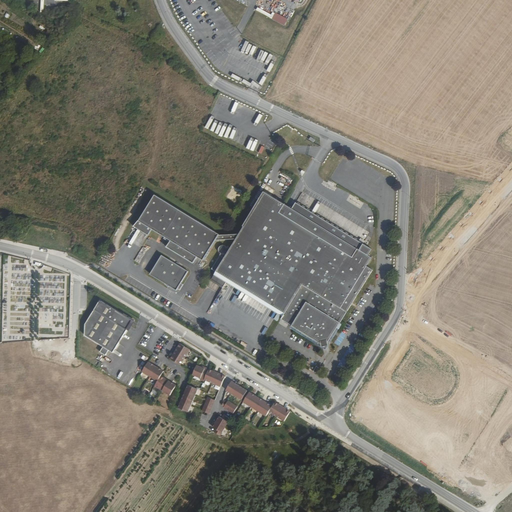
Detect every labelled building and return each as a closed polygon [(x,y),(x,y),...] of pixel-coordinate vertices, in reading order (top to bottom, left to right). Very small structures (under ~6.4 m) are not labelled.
[(273,12),(270,19),(285,25),(288,18),(273,12)] [(331,340),(348,312),(344,309),(345,307),(352,311),(376,272),(370,268),(376,260),(370,256),(373,250),(367,246),(363,252),(296,210),(267,191),(245,224),(247,226),(243,232),(237,241),(227,256),(222,253),(214,266),(219,270),(214,277),(225,284),(229,279),(231,275),(287,311),(285,315),(323,340),(323,344),(331,343),(331,340)] [(243,232),(223,233),(159,194),(145,216),(138,225),(152,234),(156,227),(169,235),(167,237),(173,240),(170,245),(173,247),(197,261),(200,254),(206,258),(218,238),(232,238),(237,241),(243,232)] [(363,252),(367,246),(300,204),(296,210),(363,252)] [(226,252),(228,251),(229,251),(230,249),(230,247),(230,245),(229,243),(227,242),(225,242),(223,243),(221,246),(221,249),(223,251),(226,252)] [(192,269),(166,253),(154,272),(169,280),(169,281),(172,284),(177,280),(179,282),(178,284),(183,287),(187,282),(184,280),(192,269)] [(229,279),(285,315),(287,311),(231,275),(229,279)] [(132,326),(135,321),(124,314),(124,315),(101,301),(86,324),(86,336),(103,347),(100,352),(106,356),(109,351),(114,353),(131,325),(132,326)] [(339,346),(346,335),(341,331),(334,342),(339,346)] [(180,365),(190,349),(180,343),(170,359),(180,365)] [(148,362),(142,371),(158,381),(155,385),(170,395),(176,385),(161,376),(164,371),(148,362)] [(226,376),(205,367),(204,368),(202,367),(198,366),(194,375),(201,378),(201,380),(205,381),(205,380),(221,387),(226,376)] [(321,373),(323,370),(317,367),(314,372),(320,375),(321,373)] [(248,391),(232,382),(227,390),(242,400),(248,391)] [(199,389),(189,385),(180,407),(189,412),(199,389)] [(285,421),(291,411),(275,402),(273,406),(250,392),(244,403),(267,416),(269,412),(285,421)] [(215,400),(209,397),(203,411),(210,414),(215,400)] [(228,401),(227,404),(225,407),(225,408),(234,413),(238,407),(228,401)] [(231,419),(224,415),(223,418),(220,417),(214,427),(216,429),(215,432),(221,436),(231,419)]
